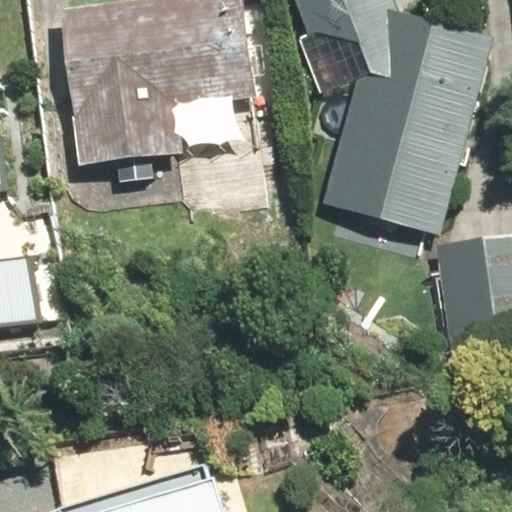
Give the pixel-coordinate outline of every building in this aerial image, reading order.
[(394,0),(280,0),(337,149),(349,144),(325,213),(437,236),(493,43),(404,25),(394,0)] [(246,115),(246,3),(164,3),(164,24),(70,24),(70,172),(175,172),(175,115),(246,115)] [(0,341),(41,340),(40,264),(7,265),(6,117),(0,116),(0,341)] [(511,236),(436,251),(457,364),(511,353),(511,236)] [(226,511),(218,472),(103,511),(226,511)]
